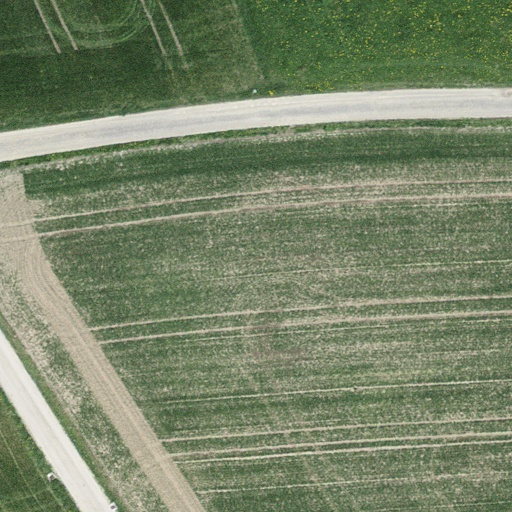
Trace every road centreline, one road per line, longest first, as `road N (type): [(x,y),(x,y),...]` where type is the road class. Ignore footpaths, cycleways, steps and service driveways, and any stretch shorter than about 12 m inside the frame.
road 1 (track): [(511,96),(314,108),(0,145)]
road 2 (track): [(0,362),(96,511)]
